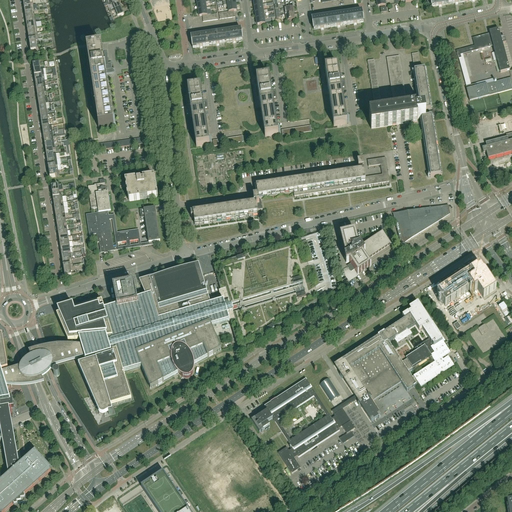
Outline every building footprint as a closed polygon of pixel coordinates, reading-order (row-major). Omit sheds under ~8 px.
[(121,8),(118,2),(107,6),(110,13),(121,8)] [(197,5),(198,11),(206,10),(206,8),(206,5),(210,4),(209,2),(205,3),(205,4),(197,5)] [(254,7),(255,13),(263,12),(263,11),(263,7),(267,7),(267,6),(266,5),(262,5),(262,6),(254,7)] [(124,15),(121,8),(110,13),(113,20),(124,15)] [(198,11),(199,17),(205,16),(207,16),(206,11),(211,10),(210,8),(206,8),(206,10),(198,11)] [(255,13),(256,19),(264,18),(264,17),(264,13),(268,13),(267,11),(263,11),(263,12),(255,13)] [(364,23),(363,18),(363,17),(362,12),(345,14),(347,26),(354,24),(355,24),(360,23),(364,23)] [(347,26),(345,14),(329,17),(330,28),(338,27),(346,26),(347,26)] [(256,19),(257,25),(265,24),(264,19),(269,19),(268,16),(264,17),(264,18),(256,19)] [(330,28),(329,17),(312,19),(314,31),(321,30),(329,28),(330,28)] [(472,38),(475,46),(476,51),(490,47),(490,46),(493,45),(501,73),(500,73),(501,73),(510,71),(509,66),(508,66),(502,44),(506,43),(505,37),(501,38),(499,34),(500,34),(499,29),(489,32),(490,32),(490,34),(487,34),(472,38)] [(243,41),(242,36),(243,36),(242,35),(241,30),(224,32),(226,44),(233,43),(240,42),(243,41)] [(226,44),(224,32),(208,35),(209,46),(217,45),(225,44),(226,44)] [(209,46),(208,35),(191,37),(193,49),(200,47),(208,46),(209,46)] [(102,48),(87,50),(87,51),(99,129),(108,128),(114,127),(113,127),(105,75),(107,75),(106,75),(109,74),(111,74),(113,74),(112,69),(111,63),(110,63),(109,63),(104,64),(102,49),(102,48)] [(346,125),(341,92),(340,88),(344,88),(343,83),(340,84),(337,67),(338,67),(325,69),(326,69),(333,114),(335,126),(334,126),(334,127),(347,125),(347,124),(346,125)] [(432,121),(432,117),(431,110),(430,105),(425,70),(421,70),(414,71),(420,112),(416,112),(416,110),(376,116),(369,117),(371,129),(390,127),(418,122),(417,120),(422,119),(423,128),(430,177),(441,175),(432,121)] [(277,135),(274,111),(272,99),(275,98),(275,93),(271,94),(269,78),(270,78),(270,77),(260,78),(256,79),(257,79),(260,97),(261,108),(264,128),(266,137),(265,137),(278,135),(277,135)] [(474,88),(473,85),(466,87),(470,101),(511,89),(511,82),(511,78),(496,82),(496,81),(494,82),(495,83),(487,85),(487,84),(486,84),(486,85),(474,88)] [(209,145),(205,121),(203,109),(207,108),(206,104),(202,104),(200,88),(201,88),(201,87),(187,89),(187,90),(188,90),(189,94),(192,115),(197,147),(196,147),(196,148),(210,146),(210,145),(209,145)] [(511,133),(506,135),(506,136),(507,138),(486,144),(487,148),(485,148),(482,149),(483,153),(486,152),(488,159),(511,153),(511,133)] [(224,161),(215,161),(216,184),(224,184),(224,176),(226,176),(226,170),(235,170),(234,154),(243,154),(243,153),(223,154),(224,161)] [(302,196),(389,182),(388,174),(382,175),(365,178),(364,170),(260,186),(256,186),(258,197),(253,198),(254,205),(194,214),(194,213),(191,214),(191,218),(194,218),(195,225),(258,215),(257,208),(260,207),(262,207),(261,202),(261,200),(259,201),(258,197),(294,192),(295,197),(302,196)] [(157,198),(154,177),(146,179),(133,181),(127,182),(130,202),(138,201),(138,199),(148,198),(148,199),(157,198)] [(110,207),(108,192),(106,193),(106,191),(107,190),(107,189),(106,188),(105,184),(104,180),(100,181),(100,184),(97,185),(94,185),(95,186),(93,186),(88,187),(92,210),(96,209),(97,214),(108,212),(111,212),(110,207)] [(412,238),(449,215),(447,206),(400,214),(400,213),(393,214),(399,238),(401,245),(404,244),(412,238)] [(160,240),(157,216),(155,208),(140,210),(141,219),(145,218),(149,243),(156,242),(160,241),(160,240)] [(111,232),(109,220),(109,216),(108,212),(97,214),(92,215),(86,216),(90,236),(96,235),(111,232)] [(138,241),(137,231),(116,234),(118,244),(123,243),(127,242),(127,244),(129,243),(129,242),(138,241)] [(114,249),(112,238),(111,232),(96,235),(97,243),(99,243),(101,254),(104,253),(104,254),(108,253),(108,252),(114,251),(114,249),(117,249),(117,248),(114,249)] [(342,242),(346,256),(344,257),(346,263),(351,261),(352,265),(357,264),(358,266),(359,265),(360,265),(361,265),(360,264),(366,261),(366,260),(372,257),(373,257),(372,256),(378,253),(379,253),(378,252),(384,249),(385,249),(384,248),(390,245),(391,245),(382,232),(382,233),(377,237),(376,236),(376,237),(371,241),(370,240),(370,241),(365,244),(364,244),(364,245),(361,247),(361,245),(358,246),(357,239),(342,242)] [(60,315),(57,316),(68,342),(79,341),(83,352),(82,352),(81,352),(81,353),(81,354),(81,355),(81,356),(82,356),(83,356),(84,356),(85,358),(85,360),(85,361),(86,365),(79,367),(99,415),(100,415),(100,416),(101,416),(101,417),(102,417),(103,417),(104,417),(105,417),(109,415),(113,413),(111,409),(111,407),(132,401),(123,373),(142,368),(151,389),(155,387),(178,374),(179,375),(180,376),(182,377),(183,378),(185,378),(186,378),(187,378),(189,378),(190,377),(191,376),(192,375),(192,374),(193,373),(194,371),(194,368),(193,366),(221,351),(211,327),(219,325),(228,322),(228,323),(230,322),(239,353),(338,288),(321,233),(213,265),(220,291),(219,291),(222,301),(211,305),(208,297),(199,265),(159,277),(159,276),(140,282),(146,297),(136,300),(133,285),(114,289),(117,306),(104,310),(104,307),(102,299),(89,303),(90,306),(75,311),(73,307),(58,312),(60,315)] [(72,277),(70,265),(73,265),(63,266),(65,278),(72,277)] [(471,271),(437,294),(445,306),(446,307),(450,305),(449,304),(473,288),(474,291),(477,289),(481,295),(480,296),(482,299),(483,298),(496,290),(497,289),(495,286),(494,287),(492,284),(493,283),(491,280),(490,281),(488,278),(489,277),(487,274),(486,275),(484,271),(483,271),(481,267),(478,269),(477,268),(471,271)] [(340,376),(342,379),(343,379),(345,382),(348,386),(355,397),(331,412),(334,416),(343,410),(342,409),(356,399),(359,403),(358,403),(359,403),(358,403),(359,406),(360,405),(361,407),(371,422),(378,418),(380,416),(372,404),(370,400),(372,399),(369,396),(372,394),(379,389),(380,391),(381,391),(380,390),(398,379),(407,392),(413,388),(414,387),(419,384),(421,387),(434,379),(436,378),(453,366),(454,366),(453,365),(448,358),(448,357),(443,361),(442,359),(450,353),(443,343),(443,342),(442,341),(441,339),(440,338),(442,336),(433,322),(432,322),(431,323),(430,323),(420,308),(419,306),(410,311),(411,312),(408,314),(408,313),(407,313),(406,314),(403,316),(403,317),(402,316),(402,317),(404,320),(403,321),(382,335),(337,364),(337,365),(335,366),(335,367),(335,366),(339,372),(341,375),(340,376)] [(461,328),(458,322),(453,325),(457,331),(461,328)] [(488,330),(485,324),(478,329),(482,336),(485,334),(484,332),(488,330)] [(0,410),(2,410),(2,409),(9,408),(14,407),(12,397),(9,397),(6,388),(3,375),(2,371),(8,370),(2,336),(0,336),(0,410)] [(19,370),(3,375),(6,388),(11,389),(14,389),(16,389),(19,389),(21,389),(24,389),(26,389),(29,389),(31,389),(34,388),(36,388),(38,387),(41,387),(43,386),(41,381),(42,380),(43,380),(43,379),(44,379),(45,378),(46,377),(47,377),(47,376),(48,376),(48,375),(49,375),(49,374),(50,373),(51,371),(54,373),(54,374),(54,375),(54,376),(55,376),(55,377),(56,377),(57,377),(58,377),(58,376),(59,376),(59,375),(60,375),(60,374),(60,373),(59,373),(59,372),(59,371),(58,371),(57,371),(56,371),(55,371),(53,370),(52,369),(53,368),(82,359),(81,356),(81,354),(79,348),(75,348),(70,348),(66,348),(62,348),(57,348),(53,349),(49,349),(44,350),(40,351),(36,352),(28,354),(30,359),(29,360),(28,360),(27,361),(26,362),(25,362),(25,363),(24,363),(23,364),(23,365),(22,365),(22,366),(21,367),(20,368),(20,369),(19,369),(19,370)] [(461,349),(457,352),(463,361),(466,366),(470,363),(467,358),(461,349)] [(320,385),(331,402),(340,396),(329,379),(320,385)] [(292,474),(300,469),(294,459),(297,457),(298,458),(340,431),(339,430),(338,429),(342,427),(342,428),(347,434),(340,439),(343,444),(354,437),(351,432),(355,429),(350,422),(351,422),(343,410),(334,416),(331,418),(329,415),(316,396),(316,395),(306,380),(265,407),(268,411),(262,415),(261,413),(260,414),(251,420),(259,433),(270,426),(267,422),(273,419),(291,447),(290,448),(291,449),(292,448),(292,449),(289,451),(287,448),(278,454),(292,474)] [(0,410),(0,424),(1,431),(2,438),(1,438),(2,440),(3,440),(6,460),(9,476),(19,467),(9,408),(2,409),(2,410),(0,410)] [(197,463),(206,480),(226,469),(230,477),(233,475),(226,462),(241,454),(230,433),(193,452),(192,450),(189,452),(192,459),(182,465),(187,476),(194,472),(191,466),(197,463)] [(0,511),(5,511),(51,472),(35,454),(19,467),(9,476),(0,484),(0,511)] [(188,511),(165,476),(144,490),(158,511),(188,511)] [(193,477),(190,480),(200,495),(209,489),(204,481),(201,483),(198,479),(196,481),(193,477)]
